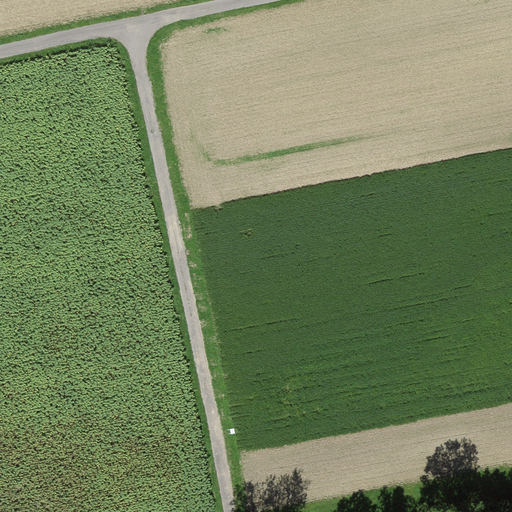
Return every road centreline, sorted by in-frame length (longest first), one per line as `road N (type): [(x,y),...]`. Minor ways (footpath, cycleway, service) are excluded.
road 1 (track): [(251,0),(138,26),(229,511)]
road 2 (track): [(138,26),(0,53)]
